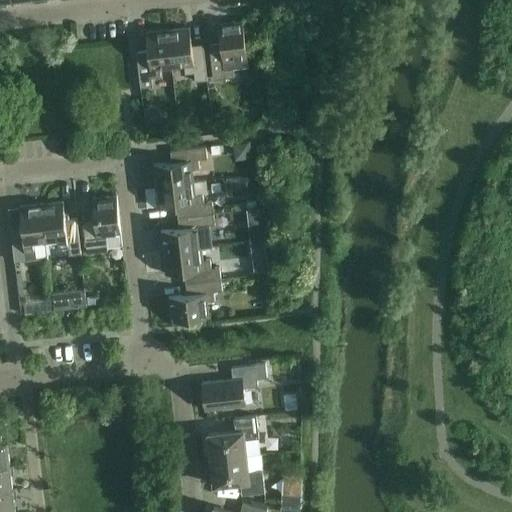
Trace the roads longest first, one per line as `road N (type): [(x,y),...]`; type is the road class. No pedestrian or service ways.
road 1 (residential): [(147,363),(120,158),(0,171)]
road 2 (residential): [(0,200),(21,381)]
road 3 (residential): [(0,20),(165,0)]
road 4 (residential): [(186,511),(178,381),(147,363)]
road 5 (residential): [(21,381),(36,511)]
road 6 (residential): [(147,363),(21,381)]
